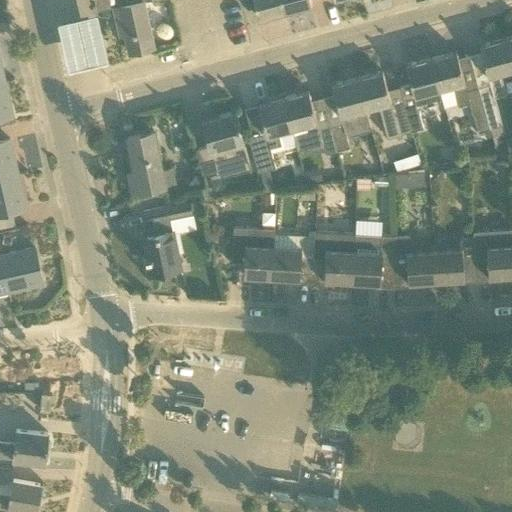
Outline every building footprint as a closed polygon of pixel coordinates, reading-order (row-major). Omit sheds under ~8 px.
[(94,0),(96,5),(103,10),(114,7),(143,1),(148,0),(94,0)] [(253,0),(259,18),(285,11),(282,0),(253,0)] [(282,0),(285,11),(312,4),(310,0),(282,0)] [(143,1),(114,7),(118,23),(123,22),(129,52),(154,46),(143,1)] [(100,9),(60,19),(73,68),(113,58),(100,9)] [(490,84),(478,87),(490,128),(502,124),(495,96),(506,93),(500,72),(511,69),(511,64),(505,38),(480,45),(488,76),(490,84)] [(490,128),(478,87),(466,90),(464,82),(457,51),(430,58),(442,98),(443,97),(440,88),(453,85),(459,106),(469,103),(472,114),(474,114),(478,132),(490,128)] [(417,104),(442,98),(430,58),(406,65),(411,84),(400,87),(411,130),(423,127),(417,104)] [(358,77),(366,108),(379,105),(387,137),(411,130),(400,87),(388,90),(383,71),(358,77)] [(342,125),(331,128),(337,150),(350,147),(347,135),(370,129),(369,126),(370,125),(366,108),(358,77),(332,84),(339,115),(342,125)] [(0,118),(13,115),(5,81),(0,81),(0,118)] [(309,91),(284,97),(291,127),(306,123),(312,146),(323,143),(326,153),(337,150),(331,128),(319,131),(316,121),(309,91)] [(276,190),(270,168),(275,166),(270,147),(281,145),(278,130),(291,127),(284,97),(258,104),(265,133),(250,136),(258,171),(261,170),(267,191),(276,190)] [(213,148),(243,141),(236,110),(220,115),(220,114),(203,119),(210,145),(196,148),(202,174),(218,170),(213,148)] [(132,192),(165,186),(153,130),(128,136),(135,171),(128,172),(132,192)] [(0,177),(18,173),(10,138),(0,140),(0,177)] [(173,166),(161,168),(165,185),(177,182),(173,166)] [(319,167),(305,171),(308,183),(322,180),(319,167)] [(443,167),(431,168),(432,180),(444,179),(443,167)] [(411,172),(395,173),(396,188),(412,187),(411,173),(411,172)] [(0,213),(26,208),(18,173),(0,177),(0,213)] [(356,177),(356,186),(370,186),(370,177),(356,177)] [(210,185),(201,188),(204,199),(213,196),(210,185)] [(259,193),(259,203),(269,203),(269,193),(259,193)] [(166,201),(167,206),(143,211),(146,223),(148,223),(150,235),(147,235),(148,236),(149,236),(153,255),(146,257),(146,260),(147,260),(150,274),(181,267),(170,218),(193,213),(189,196),(166,201)] [(271,277),(275,234),(275,230),(234,227),(232,261),(244,262),(244,275),(271,277)] [(494,276),(511,274),(511,229),(473,232),(474,239),(477,281),(494,280),(494,276)] [(352,281),(355,234),(315,231),(314,236),(311,283),(329,284),(330,280),(352,281)] [(311,283),(314,236),(275,234),(271,277),(295,278),(294,282),(311,283)] [(394,253),(393,236),(355,234),(352,281),(375,282),(375,286),(394,287),(394,253)] [(461,248),(434,250),(436,280),(459,278),(459,283),(477,281),(474,239),(460,240),(461,248)] [(1,255),(9,290),(43,282),(35,247),(1,255)] [(434,250),(405,253),(394,253),(394,287),(394,288),(414,286),(414,281),(436,280),(434,250)] [(0,291),(9,290),(1,255),(0,255),(0,291)] [(50,411),(52,393),(42,392),(40,410),(50,411)] [(45,462),(48,432),(16,429),(15,443),(0,441),(0,456),(13,458),(13,459),(45,462)] [(37,511),(41,484),(14,478),(10,495),(0,492),(0,507),(8,509),(24,511),(25,509),(37,511)]
